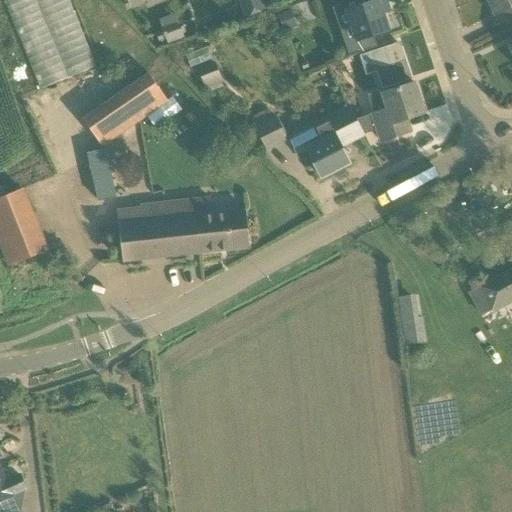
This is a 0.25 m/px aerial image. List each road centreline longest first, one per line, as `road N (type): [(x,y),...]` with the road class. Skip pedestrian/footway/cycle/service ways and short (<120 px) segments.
road 1 (tertiary): [(0,368),(167,317),(489,147)]
road 2 (residential): [(489,147),(438,0)]
